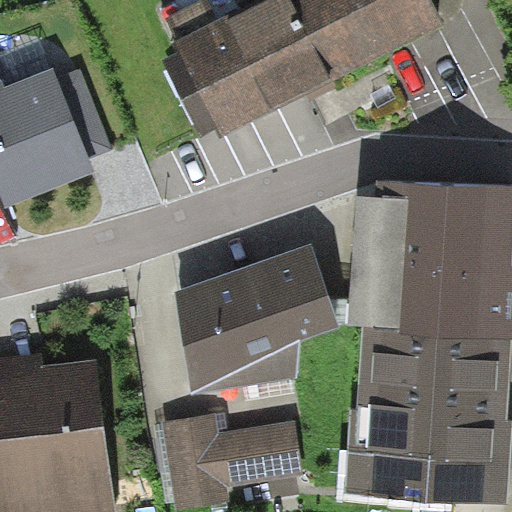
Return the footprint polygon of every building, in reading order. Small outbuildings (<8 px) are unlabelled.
[(445,30),(429,0),(268,0),(174,47),(179,57),(163,66),(201,143),(218,134),(222,142),(322,92),(445,30)] [(82,70),(58,79),(71,113),(89,160),(113,150),(82,70)] [(0,77),(0,198),(6,212),(96,176),(89,160),(71,113),(58,79),(55,72),(6,91),(0,77)] [(363,334),(511,343),(511,191),(379,184),(378,203),(357,202),(349,333),(363,334)] [(311,247),(175,297),(192,399),(298,381),(301,348),(341,334),(311,247)] [(511,426),(506,426),(511,343),(363,334),(358,414),(350,413),(345,499),(508,509),(511,447),(511,426)] [(0,361),(0,511),(112,511),(104,435),(96,363),(43,369),(42,357),(0,361)] [(303,476),(295,423),(221,434),(217,415),(162,424),(176,511),(180,511),(231,504),(228,488),(303,476)]
